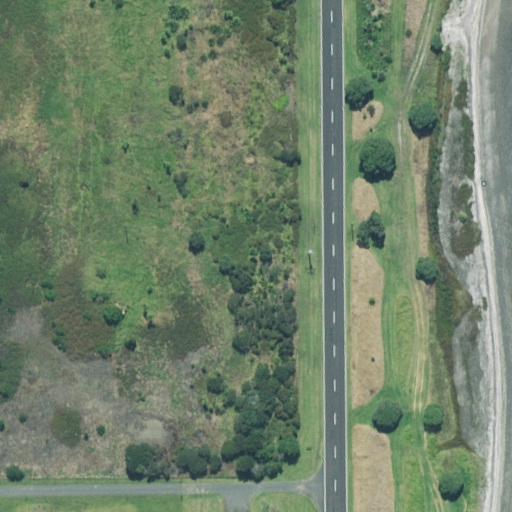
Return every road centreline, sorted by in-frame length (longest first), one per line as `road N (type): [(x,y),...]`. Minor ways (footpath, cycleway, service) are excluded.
road 1 (secondary): [(332,0),(336,511)]
road 2 (track): [(0,491),(336,486)]
